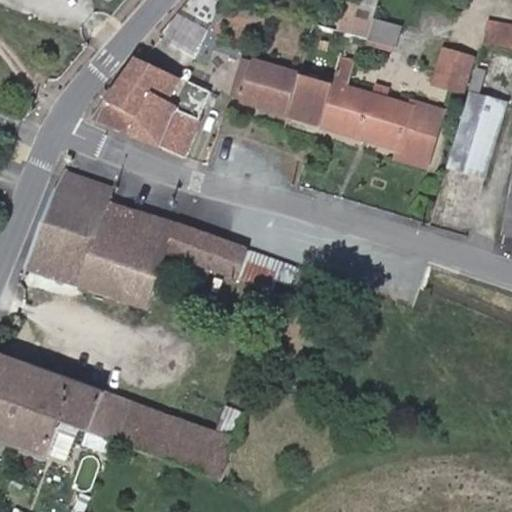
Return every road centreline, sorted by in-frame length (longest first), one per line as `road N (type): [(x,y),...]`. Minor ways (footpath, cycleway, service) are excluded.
road 1 (residential): [(511,275),(318,210),(161,170),(58,126)]
road 2 (tertiary): [(163,0),(58,126)]
road 3 (tertiary): [(58,126),(0,266)]
